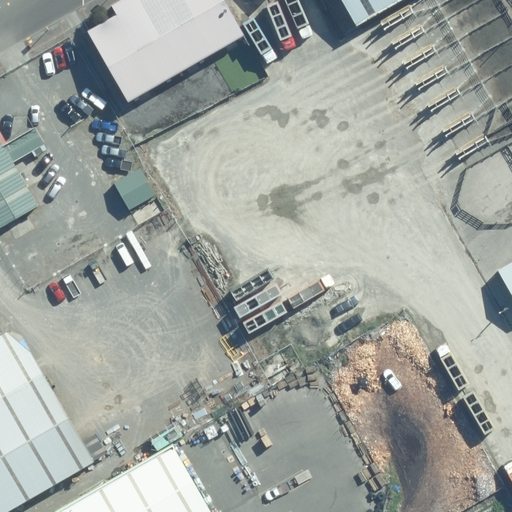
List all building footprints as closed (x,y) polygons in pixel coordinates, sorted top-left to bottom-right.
[(124,0),(116,5),(121,14),(92,31),(132,100),(246,34),(226,0),(124,0)] [(341,0),(356,26),(401,0),(341,0)] [(128,138),(108,106),(83,122),(101,153),(128,138)] [(5,147),(0,136),(0,230),(41,207),(15,162),(46,145),(37,129),(5,147)] [(128,138),(99,155),(113,178),(142,161),(128,138)] [(157,195),(142,169),(115,184),(130,211),(157,195)] [(511,264),(501,271),(511,289),(511,264)] [(0,511),(8,511),(91,465),(26,354),(3,336),(0,337),(0,511)] [(215,511),(177,447),(62,511),(215,511)]
